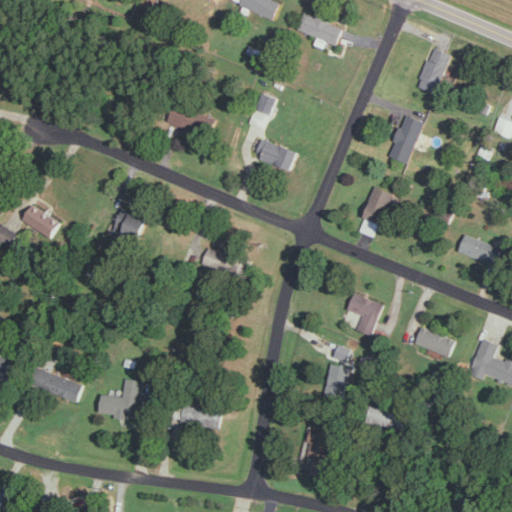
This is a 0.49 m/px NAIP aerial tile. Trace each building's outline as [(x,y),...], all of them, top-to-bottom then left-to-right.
[(284,0),(245,0),(244,6),(280,16),(284,0)] [(302,28),(321,34),(318,42),(327,46),(329,39),(341,43),(347,24),(308,10),(302,28)] [(454,51),(436,45),(422,84),(440,91),(454,51)] [(280,97),(264,90),(252,121),(267,127),(280,97)] [(173,119),(213,134),(219,118),(179,103),(173,119)] [(425,117),(406,113),(395,156),(415,160),(425,117)] [(511,117),(502,114),(497,127),(511,133),(511,117)] [(258,157),(298,168),(303,149),(264,137),(258,157)] [(377,234),(381,221),(388,223),(399,191),(378,184),(363,230),(377,234)] [(25,220),(57,236),(66,220),(34,203),(25,220)] [(118,237),(122,228),(142,237),(151,217),(123,204),(110,233),(118,237)] [(462,252),(503,261),(507,243),(467,234),(462,252)] [(206,262),(242,273),(245,264),(238,262),(240,254),(211,245),(206,262)] [(351,308),(365,314),(360,327),(374,333),(387,303),(358,290),(351,308)] [(464,338),(423,325),(418,342),(458,355),(464,338)] [(502,341),(484,336),(475,371),(511,380),(511,359),(498,355),(502,341)] [(355,347),(341,343),(337,355),(352,359),(355,347)] [(15,357),(0,352),(0,371),(9,374),(15,357)] [(329,394),(348,396),(353,365),(334,362),(329,394)] [(88,383),(47,368),(41,385),(82,400),(88,383)] [(147,378),(127,376),(126,394),(103,392),(102,410),(119,412),(118,415),(143,418),(147,378)] [(415,429),(419,413),(383,404),(379,421),(415,429)] [(227,409),(189,407),(188,424),(226,426),(227,409)] [(336,458),(340,424),(319,421),(315,455),(336,458)] [(316,473),(330,475),(333,462),(318,459),(316,473)]
